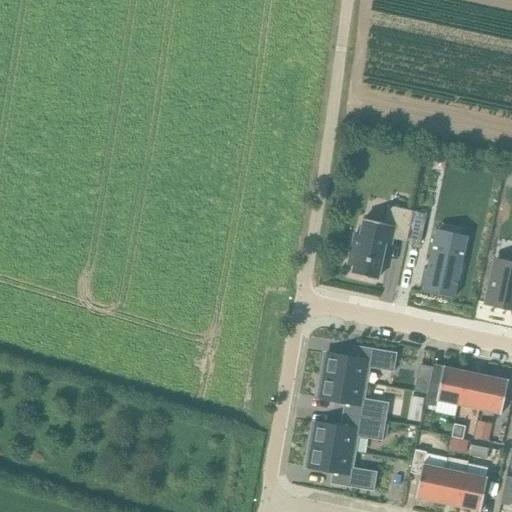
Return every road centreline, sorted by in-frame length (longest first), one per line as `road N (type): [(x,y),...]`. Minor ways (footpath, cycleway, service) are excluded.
road 1 (unclassified): [(302,297),(347,0)]
road 2 (residential): [(511,347),(302,297)]
road 3 (unclassified): [(266,500),(302,297)]
